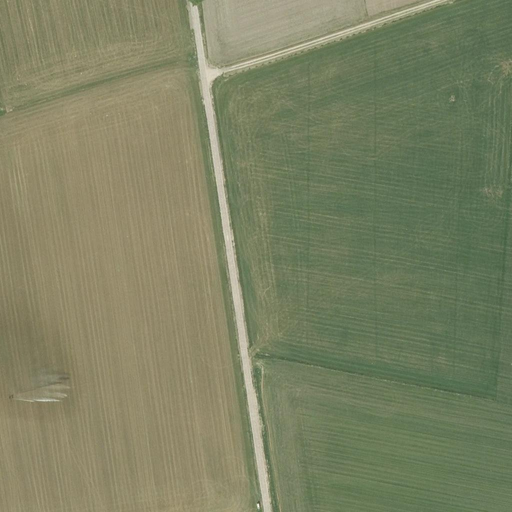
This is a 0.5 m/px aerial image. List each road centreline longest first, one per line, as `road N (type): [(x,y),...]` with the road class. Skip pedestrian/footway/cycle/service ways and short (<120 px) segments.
road 1 (unclassified): [(267,511),(192,0)]
road 2 (track): [(203,77),(440,0)]
